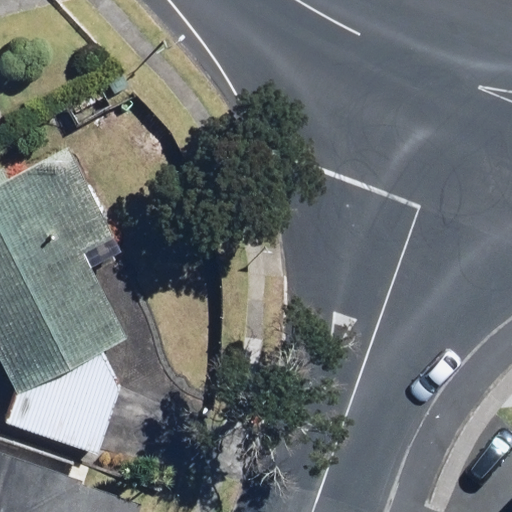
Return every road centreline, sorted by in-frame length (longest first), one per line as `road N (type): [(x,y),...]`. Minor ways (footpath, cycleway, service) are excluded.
road 1 (residential): [(454,105),(311,511)]
road 2 (residential): [(289,0),(454,105)]
